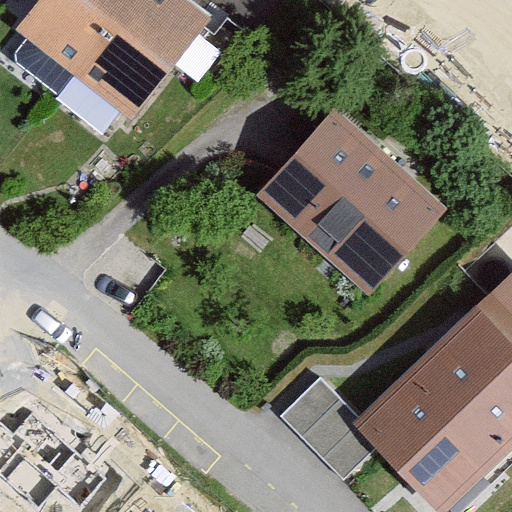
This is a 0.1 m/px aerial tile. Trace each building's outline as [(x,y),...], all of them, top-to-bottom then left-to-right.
[(134,0),(41,0),(17,30),(29,39),(12,59),(58,94),(134,0)] [(133,123),(210,20),(185,0),(134,0),(58,94),(104,131),(120,112),(133,123)] [(375,287),(445,212),(336,113),(298,154),(267,188),(375,287)] [(377,447),(442,511),(446,511),(511,448),(511,279),(362,425),(320,382),(286,416),(346,477),(377,447)] [(0,511),(114,511),(130,487),(25,423),(0,463),(0,511)]
